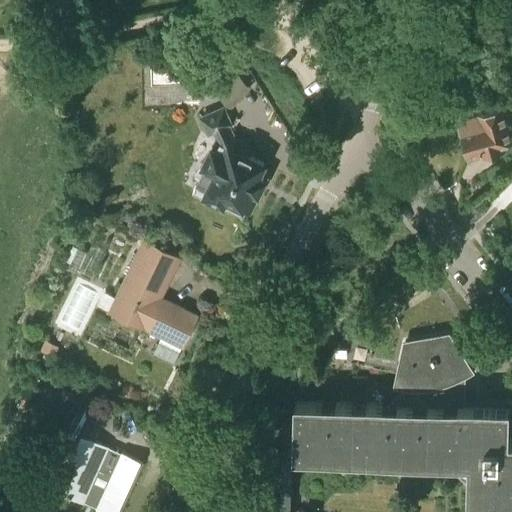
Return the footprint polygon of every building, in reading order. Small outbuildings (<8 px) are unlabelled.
[(264,162),(248,154),(250,151),(243,148),(245,143),(234,137),(228,124),(230,123),(223,107),(201,117),(208,132),(214,129),(218,138),(213,147),(211,146),(202,165),(205,167),(197,184),(206,189),(203,194),(223,204),(225,198),(249,210),(264,178),(258,175),(264,162)] [(511,141),(501,107),(458,120),(469,158),(504,147),(503,143),(511,141)] [(146,237),(117,295),(105,289),(99,303),(182,344),(196,314),(159,296),(180,254),(146,237)] [(511,511),(511,438),(507,439),(508,406),(460,405),(460,376),(471,369),(448,333),(404,341),(394,385),(394,403),(296,401),(294,450),(472,455),(470,511),(511,511)] [(45,339),(40,349),(54,356),(59,346),(45,339)] [(83,501),(84,499),(97,505),(97,507),(107,511),(120,511),(143,461),(122,452),(120,455),(107,449),(108,446),(95,440),(105,417),(79,405),(65,436),(85,444),(63,492),(83,501)] [(274,511),(284,511),(286,458),(276,458),(274,511)]
